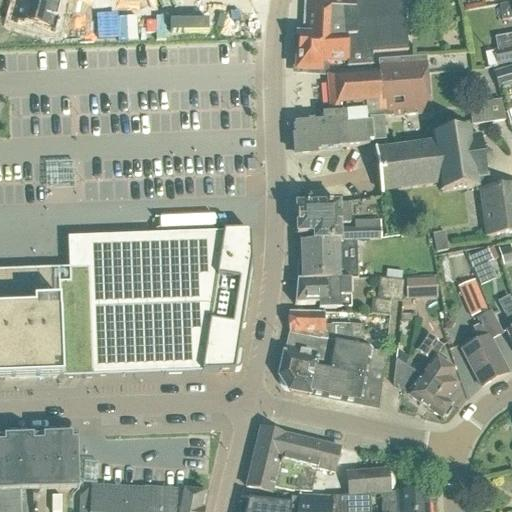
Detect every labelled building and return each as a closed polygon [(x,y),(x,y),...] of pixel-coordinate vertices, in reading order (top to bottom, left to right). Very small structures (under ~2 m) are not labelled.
[(59,12),(62,0),(18,0),(18,2),(59,12)] [(254,49),(252,0),(228,0),(230,50),(254,49)] [(402,58),(403,0),(341,0),(341,3),(313,2),(312,7),(307,7),(306,38),(298,37),(297,72),(314,73),(320,66),(321,63),(340,62),(339,68),(365,69),(366,57),(402,58)] [(18,2),(12,23),(54,34),(59,12),(18,2)] [(511,5),(498,8),(501,23),(511,21),(511,5)] [(496,69),(511,65),(511,49),(493,53),(496,69)] [(429,115),(425,59),(379,63),(382,103),(387,103),(388,118),(429,115)] [(499,92),(511,88),(511,69),(494,75),(499,92)] [(328,78),(331,107),(380,103),(378,73),(332,76),(330,76),(328,77),(328,78)] [(473,127),(506,122),(503,101),(470,107),(473,127)] [(294,157),(316,157),(316,154),(339,153),(339,150),(368,148),(368,144),(385,142),(383,118),(388,118),(387,103),(382,103),(380,103),(331,107),(332,116),(323,116),(323,121),(292,124),(294,157)] [(469,142),(468,132),(434,138),(434,146),(375,153),(380,195),(440,187),(441,195),(474,190),(475,195),(479,194),(485,239),(511,235),(511,187),(486,191),(484,181),(486,180),(484,169),(489,168),(493,162),(492,154),(487,151),(482,152),(480,140),(469,142)] [(313,243),(356,243),(369,242),(369,240),(380,239),(379,228),(349,229),(350,233),(339,233),(339,226),(350,225),(349,207),(339,207),(339,206),(295,208),(297,237),(313,236),(313,243)] [(68,272),(58,272),(62,381),(234,375),(237,374),(238,374),(239,373),(239,372),(240,371),(242,355),(237,354),(241,330),(244,331),(252,276),(252,264),(251,264),(250,237),(250,236),(249,235),(249,234),(248,234),(247,234),(87,240),(87,255),(68,256),(67,256),(68,272)] [(444,234),(432,236),(436,255),(448,253),(444,234)] [(358,282),(356,243),(313,243),(299,245),(301,258),(300,258),(298,283),(358,282)] [(511,257),(509,249),(498,253),(503,268),(511,265),(511,257)] [(487,251),(467,259),(472,272),(484,267),(492,264),(491,263),(487,253),(487,251)] [(493,251),(487,253),(491,263),(497,260),(493,251)] [(0,383),(62,381),(58,272),(0,274),(0,383)] [(387,273),(386,281),(400,282),(401,282),(402,274),(387,273)] [(377,281),(375,303),(370,302),(369,317),(389,319),(390,303),(399,304),(400,282),(386,281),(377,281)] [(349,283),(297,284),(295,306),(318,306),(318,312),(339,311),(339,305),(343,305),(342,298),(349,298),(349,283)] [(421,283),(406,283),(407,303),(421,302),(421,301),(421,283)] [(473,283),(458,289),(471,320),(486,313),(473,283)] [(511,304),(509,299),(497,306),(504,320),(511,315),(511,304)] [(289,337),(290,337),(367,351),(370,335),(365,335),(364,328),(352,328),(332,327),(332,329),(324,329),(324,317),(288,316),(289,337)] [(479,343),(461,352),(480,389),(507,375),(489,342),(500,337),(489,316),(477,322),(480,328),(473,332),(479,343)] [(370,352),(367,351),(290,337),(285,351),(284,350),(279,379),(289,393),(359,407),(378,411),(384,355),(370,352)] [(449,381),(452,378),(451,371),(443,366),(446,362),(437,356),(442,348),(426,337),(415,353),(431,364),(421,378),(406,368),(409,357),(397,352),(393,388),(441,420),(451,406),(447,403),(456,390),(455,384),(449,381)] [(279,463),(309,469),(334,475),(339,452),(260,433),(246,490),(271,496),(273,489),(279,463)] [(0,511),(19,511),(18,489),(77,487),(74,438),(0,441),(0,511)] [(308,474),(309,469),(279,463),(273,489),(291,493),(311,495),(315,475),(308,474)] [(388,495),(387,473),(347,476),(348,497),(381,495),(381,511),(427,511),(427,492),(388,495)] [(399,480),(399,493),(409,493),(409,480),(399,480)] [(143,493),(79,490),(78,511),(203,511),(206,496),(199,495),(144,490),(143,493)] [(369,511),(369,500),(348,500),(348,501),(331,502),(331,501),(300,498),(299,506),(299,509),(299,510),(291,510),(291,507),(291,506),(250,502),(247,511),(369,511)]
